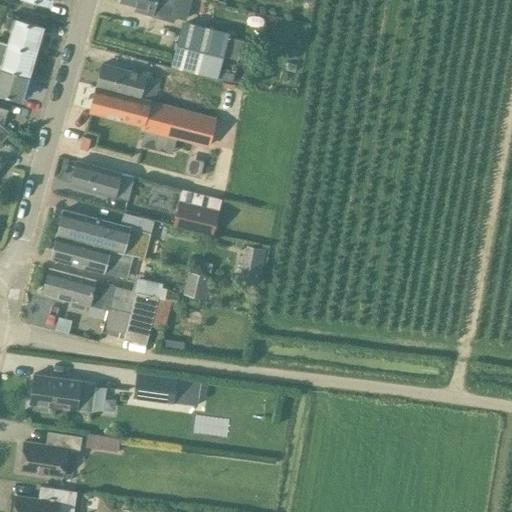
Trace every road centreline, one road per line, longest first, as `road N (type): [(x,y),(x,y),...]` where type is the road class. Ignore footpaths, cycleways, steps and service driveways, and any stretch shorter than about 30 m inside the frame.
road 1 (unclassified): [(511,406),(0,331)]
road 2 (residential): [(0,269),(19,250),(40,199),(87,0)]
